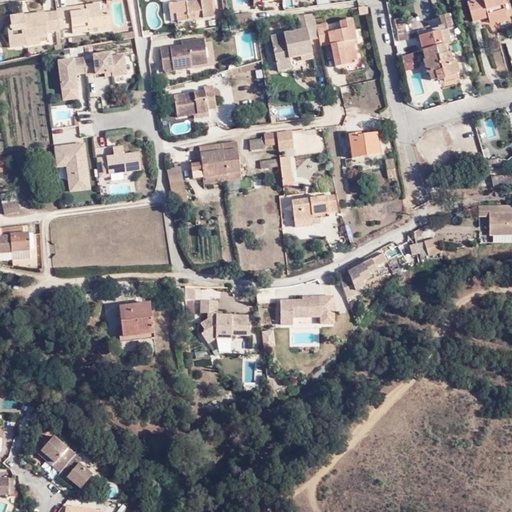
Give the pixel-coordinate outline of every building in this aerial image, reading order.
[(178,2),(179,13),(180,21),(198,19),(198,12),(205,11),(206,18),(217,16),(216,11),(214,11),(212,0),(213,0),(198,0),(194,1),(194,3),(190,3),(189,1),(178,2)] [(496,14),(498,20),(507,17),(502,0),(477,0),(468,3),(473,21),(489,17),(496,14)] [(100,2),(86,4),(87,9),(72,11),(71,6),(58,8),(58,11),(58,12),(60,27),(73,25),(74,32),(90,31),(89,30),(89,27),(111,24),(108,8),(101,9),(100,2)] [(180,21),(178,2),(169,3),(172,22),(180,21)] [(13,47),(30,45),(29,37),(49,35),(49,30),(57,29),(59,47),(56,47),(57,53),(63,52),(60,28),(60,27),(58,12),(47,13),(46,12),(27,14),(27,13),(12,15),(13,25),(10,26),(13,47)] [(236,14),(238,24),(253,22),(252,12),(236,14)] [(302,31),(271,37),(276,62),(290,59),(300,57),(301,61),(313,59),(310,41),(321,39),(316,13),(299,17),(302,31)] [(419,33),(424,52),(445,47),(445,46),(453,44),(449,30),(453,28),(449,15),(441,17),(443,26),(440,27),(441,32),(427,35),(426,31),(419,33)] [(329,24),(318,26),(321,39),(322,46),(332,44),(337,66),(358,62),(354,40),(353,35),(356,34),(353,18),(341,20),(343,29),(330,31),(329,24)] [(397,19),(401,41),(410,40),(406,18),(397,19)] [(111,30),(111,24),(89,27),(89,30),(90,31),(90,33),(111,30)] [(50,39),(49,35),(29,37),(30,45),(42,43),(42,40),(50,39)] [(183,46),(161,49),(163,71),(173,70),(173,71),(192,68),(191,61),(207,59),(204,39),(188,41),(189,45),(183,46)] [(227,48),(216,39),(217,48),(227,48)] [(432,72),(430,73),(432,81),(444,78),(457,75),(460,74),(455,57),(451,58),(449,53),(447,53),(445,47),(424,52),(426,60),(429,59),(432,72)] [(84,61),(86,77),(113,73),(113,78),(128,76),(125,56),(112,57),(112,53),(93,56),(94,60),(84,61)] [(416,54),(402,57),(404,66),(418,62),(416,54)] [(290,59),(276,62),(278,72),(292,69),(290,59)] [(204,91),(174,97),(177,116),(197,112),(198,115),(208,113),(208,111),(217,109),(213,86),(204,88),(204,91)] [(53,106),(56,141),(80,139),(77,104),(53,106)] [(296,148),(293,131),(278,133),(281,151),(296,148)] [(374,144),(372,134),(361,135),(361,133),(350,134),(353,158),(380,153),(378,143),(374,144)] [(274,145),(273,134),(265,135),(265,139),(250,140),(250,148),(274,145)] [(90,190),(84,143),(53,148),(56,169),(66,168),(69,193),(90,190)] [(236,150),(236,143),(219,145),(220,152),(226,152),(228,174),(241,172),(239,150),(236,150)] [(102,156),(97,157),(98,175),(141,171),(140,151),(124,152),(123,145),(101,147),(102,156)] [(220,152),(219,145),(200,147),(202,163),(191,164),(192,177),(203,176),(225,174),(228,174),(226,152),(220,152)] [(292,156),(282,158),(286,186),(296,185),(292,156)] [(0,157),(0,165),(8,165),(8,157),(0,157)] [(279,167),(278,160),(261,162),(261,170),(279,167)] [(386,161),(387,170),(394,169),(396,169),(395,160),(386,161)] [(180,165),(168,168),(173,193),(185,191),(180,165)] [(241,179),(241,172),(228,174),(228,181),(241,179)] [(225,174),(203,176),(203,183),(226,181),(225,174)] [(494,178),(494,179),(495,187),(504,186),(503,177),(494,178)] [(185,191),(173,193),(175,204),(187,202),(185,191)] [(0,194),(0,198),(1,203),(18,201),(17,192),(0,194)] [(294,201),(297,221),(316,218),(315,214),(331,212),(339,211),(337,195),(294,201)] [(18,201),(1,203),(0,203),(2,214),(19,212),(18,201)] [(480,217),(490,217),(490,214),(489,207),(480,207),(480,217)] [(511,213),(490,214),(490,217),(490,235),(511,234),(511,213)] [(22,227),(3,229),(0,228),(0,238),(8,238),(9,243),(10,253),(30,251),(29,233),(23,234),(22,227)] [(425,241),(429,255),(441,252),(437,238),(425,241)] [(0,241),(0,253),(10,253),(9,243),(0,243),(0,241)] [(30,251),(10,253),(10,260),(31,259),(30,251)] [(381,255),(346,272),(347,274),(348,277),(338,280),(346,300),(355,296),(354,292),(363,288),(361,283),(370,279),(368,275),(375,271),(374,269),(385,263),(381,255)] [(272,301),(272,287),(253,288),(255,302),(272,301)] [(277,299),(278,323),(291,323),(291,315),(332,314),(331,293),(299,295),(299,298),(277,299)] [(198,301),(198,312),(205,312),(205,316),(207,318),(198,324),(203,332),(199,335),(206,344),(214,338),(230,338),(230,334),(248,335),(248,323),(246,323),(246,315),(213,314),(213,312),(215,312),(215,301),(198,301)] [(120,307),(124,337),(154,334),(151,305),(120,307)] [(155,339),(154,334),(124,337),(119,337),(120,343),(155,339)] [(38,453),(62,474),(77,457),(54,437),(38,453)] [(84,463),(77,457),(62,474),(75,486),(83,493),(95,480),(81,467),(84,463)] [(71,490),(75,486),(62,474),(58,479),(71,490)] [(0,482),(0,500),(16,500),(16,488),(13,487),(13,483),(0,482)]
